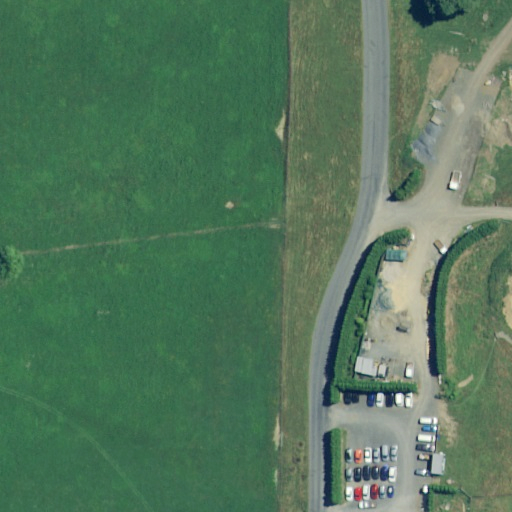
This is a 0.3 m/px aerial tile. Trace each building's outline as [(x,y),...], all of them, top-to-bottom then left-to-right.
[(387,250),(386,260),(405,261),(405,251),(387,250)] [(383,335),(404,338),(405,330),(425,333),(431,294),(383,286),(377,325),(385,326),(383,335)] [(358,356),(355,372),(376,377),(378,366),(374,365),(375,360),(358,356)] [(392,448),(352,447),(351,490),(391,491),(392,448)] [(433,453),(431,473),(441,474),(443,474),(444,454),(436,454),(433,453)]
